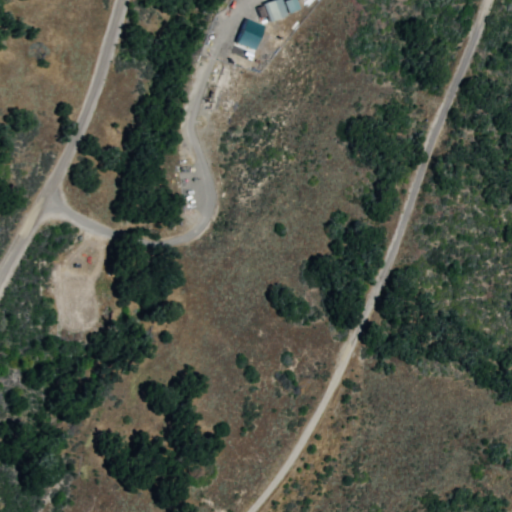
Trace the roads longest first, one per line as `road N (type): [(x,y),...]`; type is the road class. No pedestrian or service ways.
road 1 (residential): [(42,205),(138,242),(170,242),(200,226),(210,202),(191,120),(231,0)]
road 2 (residential): [(42,205),(99,76),(120,0)]
